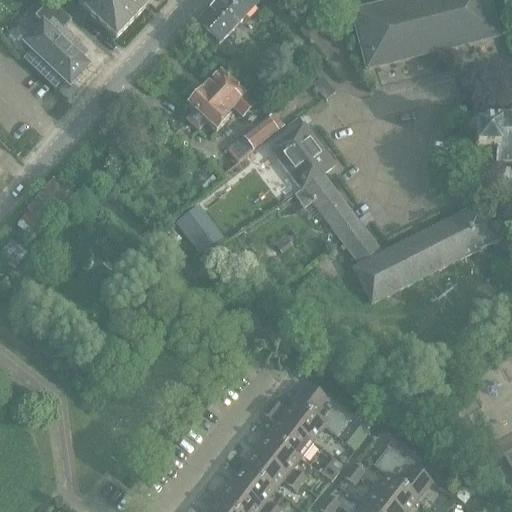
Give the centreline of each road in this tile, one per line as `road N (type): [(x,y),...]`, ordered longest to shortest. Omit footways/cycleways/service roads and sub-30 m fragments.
road 1 (tertiary): [(0,219),(30,176),(198,0)]
road 2 (residential): [(511,74),(364,109),(269,0)]
road 3 (residential): [(161,511),(265,378)]
